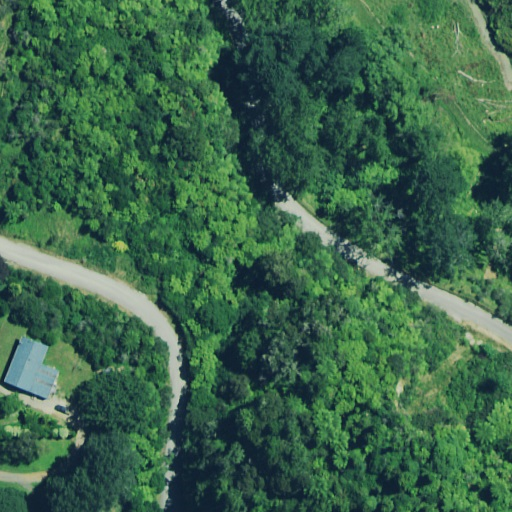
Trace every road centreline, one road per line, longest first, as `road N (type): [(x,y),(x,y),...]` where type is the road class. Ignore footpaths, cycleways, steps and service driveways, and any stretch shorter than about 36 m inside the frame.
road 1 (tertiary): [(511,343),(275,174),(195,0)]
road 2 (tertiary): [(0,240),(147,294),(183,358),(179,511)]
